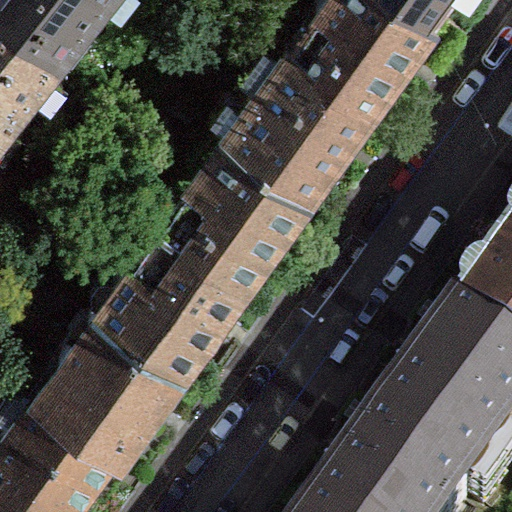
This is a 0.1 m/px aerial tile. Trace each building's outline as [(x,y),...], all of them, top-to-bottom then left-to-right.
[(94,0),(0,0),(0,1),(57,47),(94,0)] [(434,8),(422,0),(313,0),(288,36),(370,95),(382,80),(434,8)] [(422,0),(434,8),(439,0),(422,0)] [(0,119),(57,47),(0,1),(0,119)] [(288,36),(283,32),(220,119),(307,182),(319,167),(370,95),(288,36)] [(220,119),(157,206),(244,269),(255,254),(307,182),(220,119)] [(244,269),(157,206),(94,293),(181,357),(193,340),(244,269)] [(460,312),(511,348),(511,227),(511,231),(511,235),(511,236),(511,240),(499,259),(484,280),(480,280),(476,280),(472,283),(468,287),(465,292),(464,297),(464,301),(465,305),(460,312)] [(181,357),(94,293),(31,380),(114,440),(118,443),(133,423),(181,357)] [(398,398),(479,456),(492,465),(511,438),(511,348),(460,312),(438,343),(432,338),(415,362),(421,366),(412,378),(398,398)] [(31,380),(0,423),(0,438),(75,493),(79,488),(114,440),(31,380)] [(317,509),(321,511),(454,511),(469,492),(458,484),(479,456),(398,398),(366,441),(360,437),(343,461),(349,465),(335,484),(317,509)] [(61,511),(75,493),(0,438),(0,511),(61,511)]
